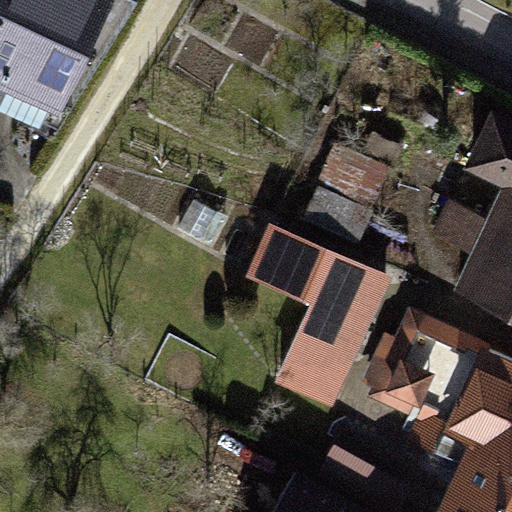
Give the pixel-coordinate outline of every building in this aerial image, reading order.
[(0,0),(0,85),(63,116),(117,0),(0,0)] [(511,305),(511,107),(497,100),(466,165),(508,185),(495,212),(454,193),(436,231),(481,253),(466,284),(511,305)] [(342,401),(397,273),(276,221),(254,272),(316,298),(282,375),(342,401)] [(511,511),(511,344),(405,293),(358,391),(418,419),(409,438),(464,465),(441,511),(511,511)] [(378,511),(298,466),(271,511),(378,511)]
